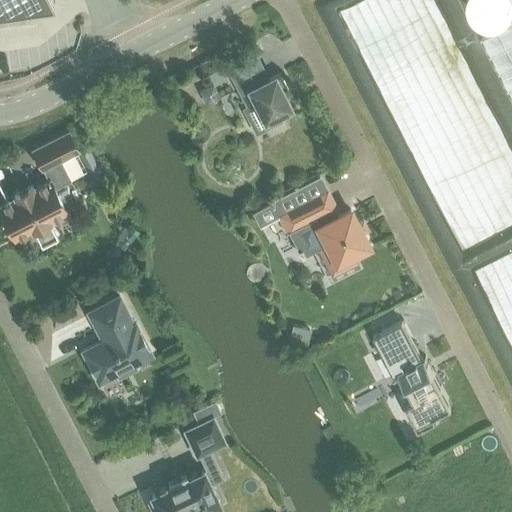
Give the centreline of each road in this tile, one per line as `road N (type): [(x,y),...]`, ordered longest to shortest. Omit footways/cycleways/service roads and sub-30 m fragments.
road 1 (residential): [(511,447),(281,0)]
road 2 (residential): [(107,511),(0,302)]
road 3 (unclassified): [(0,109),(131,48)]
